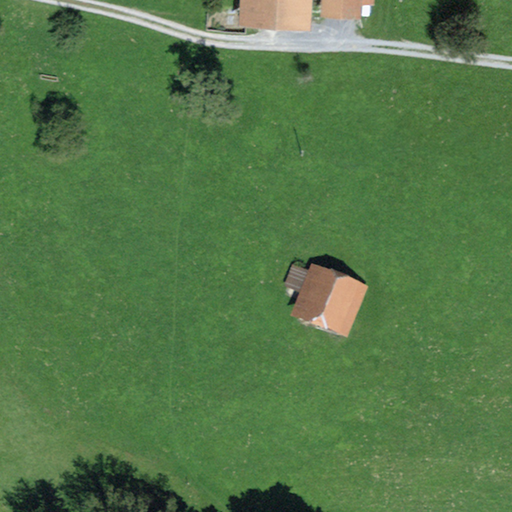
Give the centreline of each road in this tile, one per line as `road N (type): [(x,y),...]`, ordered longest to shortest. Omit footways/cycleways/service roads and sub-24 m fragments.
road 1 (track): [(511,63),(195,33)]
road 2 (track): [(195,33),(59,0)]
